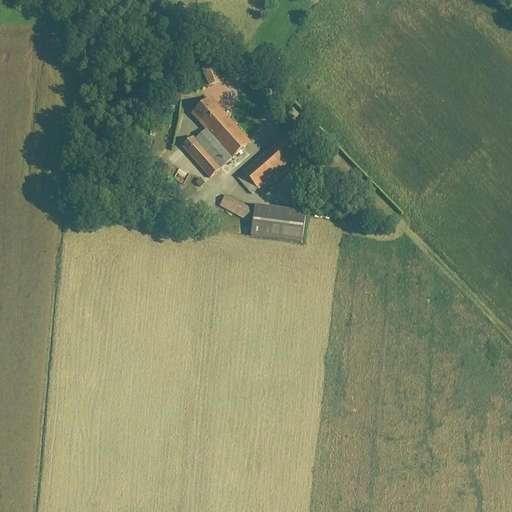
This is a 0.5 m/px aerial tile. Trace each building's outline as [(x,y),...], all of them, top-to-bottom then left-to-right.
[(214,63),(201,68),(208,86),(221,81),(214,63)] [(209,98),(190,115),(229,159),(248,143),(209,98)] [(290,132),(243,175),(261,195),(308,153),(290,132)] [(190,137),(179,147),(208,178),(218,168),(190,137)] [(319,162),(305,175),(319,190),(333,177),(319,162)] [(223,198),(218,207),(246,222),(251,213),(223,198)] [(304,212),(254,206),(250,238),(300,245),(304,212)]
